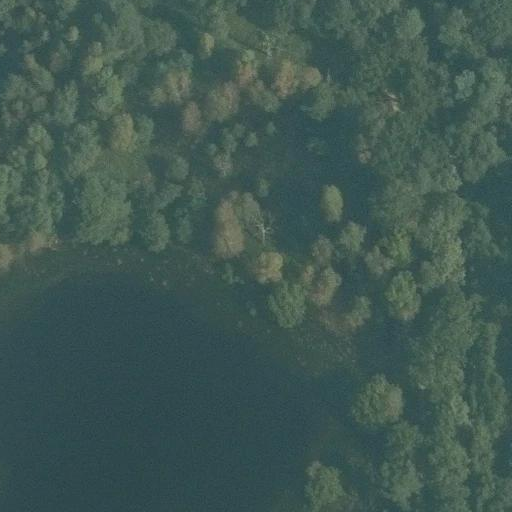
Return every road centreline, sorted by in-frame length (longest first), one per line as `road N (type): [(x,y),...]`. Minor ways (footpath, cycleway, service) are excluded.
road 1 (track): [(314,0),(377,58),(403,117),(416,260),(419,511)]
road 2 (unknown): [(466,511),(457,465),(470,329),(465,252),(419,45),(430,0)]
road 3 (track): [(318,0),(431,14),(511,43)]
